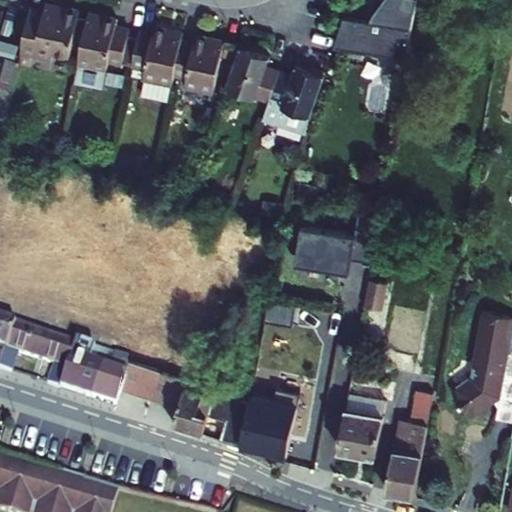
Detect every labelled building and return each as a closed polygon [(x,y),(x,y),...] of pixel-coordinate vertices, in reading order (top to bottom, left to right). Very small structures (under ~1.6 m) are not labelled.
[(382,0),(374,13),(359,11),(358,15),(346,13),(336,44),(408,56),(417,0),(382,0)] [(82,48),(88,18),(79,16),(80,10),(46,3),(45,10),(44,16),(30,13),(22,51),(53,57),(54,52),(71,55),(73,46),(82,48)] [(45,10),(31,7),(30,13),(44,16),(45,10)] [(118,19),(90,13),(88,18),(82,48),(76,77),(104,83),(109,60),(133,64),(139,37),(129,35),(130,29),(117,26),(118,19)] [(140,31),(139,37),(133,64),(135,65),(147,68),(145,77),(142,94),(169,100),(175,74),(182,40),(183,33),(155,27),(154,34),(140,31)] [(195,43),(182,40),(175,74),(188,76),(186,86),(214,91),(225,41),(196,35),(195,43)] [(270,101),(280,70),(267,66),(271,56),(242,46),(228,87),(270,101)] [(225,48),(223,56),(235,59),(237,51),(225,48)] [(2,80),(15,83),(20,61),(7,57),(2,80)] [(311,118),(326,74),(297,64),(293,75),(280,70),(270,101),(264,118),(307,132),(311,118)] [(135,65),(133,75),(145,77),(147,68),(135,65)] [(0,87),(13,90),(15,83),(2,80),(0,86),(0,87)] [(0,106),(9,110),(13,90),(0,87),(0,106)] [(0,120),(7,123),(9,110),(0,106),(0,120)] [(214,120),(218,108),(211,106),(207,118),(214,120)] [(134,177),(136,162),(121,159),(119,174),(134,177)] [(196,172),(199,163),(192,161),(189,170),(196,172)] [(316,204),(320,186),(302,182),(298,200),(316,204)] [(264,214),(279,216),(281,203),(266,201),(264,214)] [(301,263),(343,271),(346,257),(373,262),(381,217),(359,213),(356,234),(308,225),(301,263)] [(366,306),(383,309),(388,282),(370,279),(366,306)] [(300,304),(297,321),(330,326),(332,309),(300,304)] [(511,398),(511,316),(483,311),(471,377),(457,386),(456,397),(466,411),(476,414),(496,401),(502,397),(511,398)] [(0,363),(5,349),(14,323),(0,317),(0,363)] [(48,383),(60,387),(75,342),(14,323),(5,349),(0,363),(0,367),(12,372),(18,352),(54,364),(48,383)] [(92,397),(107,352),(75,342),(60,387),(92,397)] [(131,359),(107,352),(92,397),(116,405),(121,388),(131,359)] [(121,388),(151,398),(160,369),(131,359),(121,388)] [(151,398),(179,407),(188,379),(160,369),(151,398)] [(174,424),(204,433),(210,414),(227,419),(221,439),(241,445),(251,400),(188,379),(179,407),(174,424)] [(416,495),(435,392),(418,389),(412,420),(401,417),(388,489),(416,495)] [(306,447),(305,392),(252,394),(253,448),(306,447)] [(387,399),(350,393),(340,448),(378,455),(387,399)] [(497,418),(511,420),(511,398),(502,397),(496,401),(500,406),(497,418)] [(0,511),(3,511),(110,511),(117,488),(77,478),(0,455),(0,511)]
